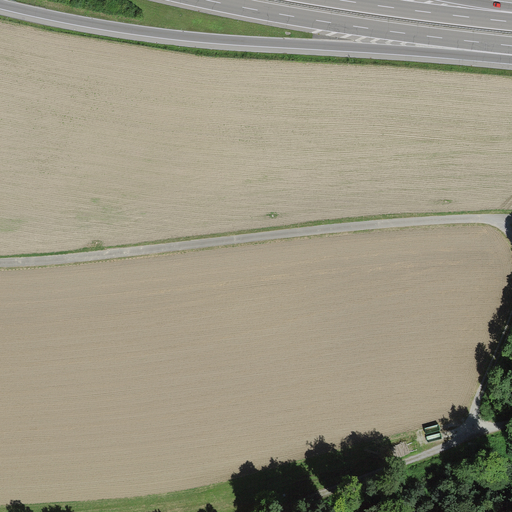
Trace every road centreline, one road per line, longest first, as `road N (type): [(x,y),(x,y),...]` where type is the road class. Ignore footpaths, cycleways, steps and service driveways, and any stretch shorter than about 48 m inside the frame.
road 1 (motorway): [(0,4),(199,37),(511,52)]
road 2 (track): [(511,218),(386,223),(0,263)]
road 3 (track): [(277,511),(460,443),(499,372),(511,290)]
road 4 (motorway): [(205,0),(511,45)]
road 5 (motorway): [(511,20),(344,0)]
